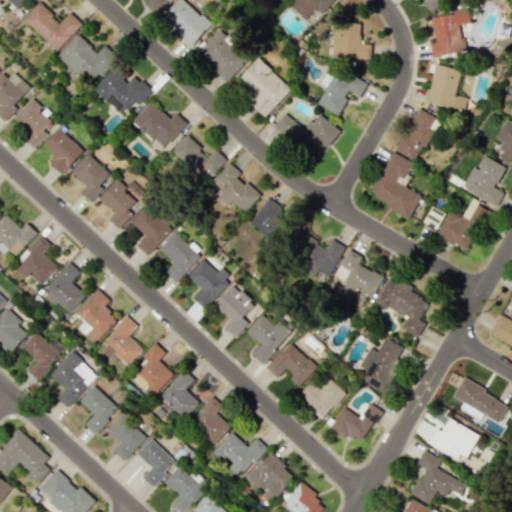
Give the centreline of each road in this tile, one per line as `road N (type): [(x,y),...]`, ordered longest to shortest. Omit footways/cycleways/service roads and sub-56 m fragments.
road 1 (residential): [(0,153),(364,491)]
road 2 (residential): [(108,0),(294,172),(481,292)]
road 3 (residential): [(511,239),(352,511)]
road 4 (residential): [(384,0),(401,31),(401,79),(334,200)]
road 5 (residential): [(0,382),(138,511)]
